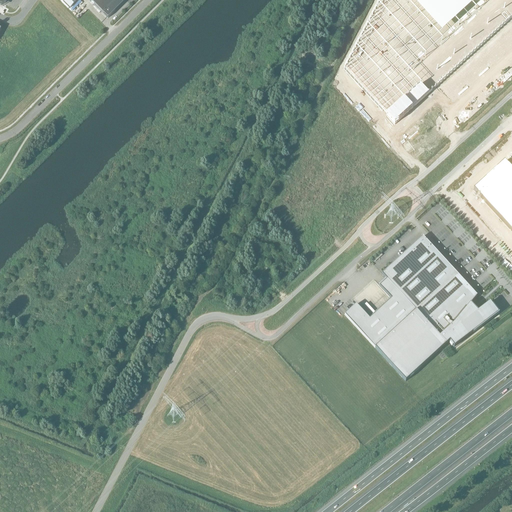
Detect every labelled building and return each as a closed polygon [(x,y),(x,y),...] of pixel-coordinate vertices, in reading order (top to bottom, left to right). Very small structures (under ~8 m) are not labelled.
[(89,0),(104,14),(103,15),(106,19),(107,18),(108,19),(115,11),(125,0),(89,0)] [(511,0),(379,0),(344,70),(386,116),(384,117),(394,128),(430,95),(429,94),(511,17),(511,0)] [(0,54),(0,73),(29,103),(47,85),(8,46),(0,54)] [(511,170),(504,162),(473,191),(511,232),(511,170)] [(423,237),(382,275),(387,280),(379,287),(391,300),(369,320),(356,305),(345,316),(406,382),(450,342),(454,348),(498,314),(490,303),(477,312),(470,304),(477,297),(423,237)]
